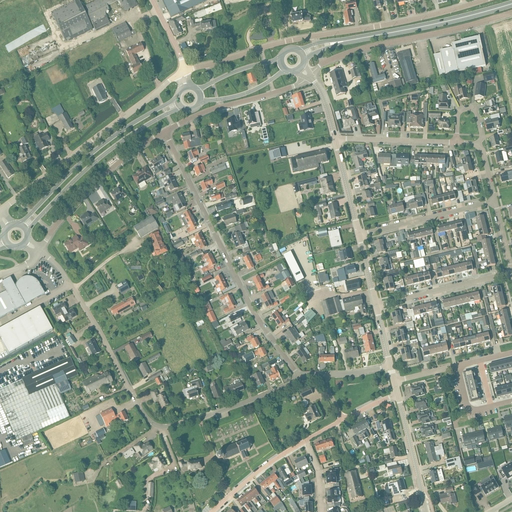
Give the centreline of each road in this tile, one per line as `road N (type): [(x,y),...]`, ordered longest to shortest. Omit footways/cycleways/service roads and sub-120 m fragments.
road 1 (unclassified): [(298,376),(199,418),(157,426),(40,250)]
road 2 (unclassified): [(182,71),(284,40),(484,0)]
road 3 (residential): [(298,376),(250,308),(165,131)]
road 4 (unclassified): [(0,209),(182,71)]
road 5 (unclassified): [(307,79),(351,50),(511,13)]
road 6 (primary): [(175,98),(102,143),(17,224)]
road 7 (primary): [(26,233),(106,152),(181,109)]
road 8 (unclassified): [(40,250),(95,181),(165,131)]
road 9 (primary): [(353,39),(511,3)]
road 10 (unclassified): [(165,131),(307,79)]
road 11 (residential): [(359,234),(494,201)]
road 12 (residential): [(376,305),(511,272)]
road 13 (residential): [(456,143),(335,138)]
road 14 (tertiary): [(425,511),(397,394)]
